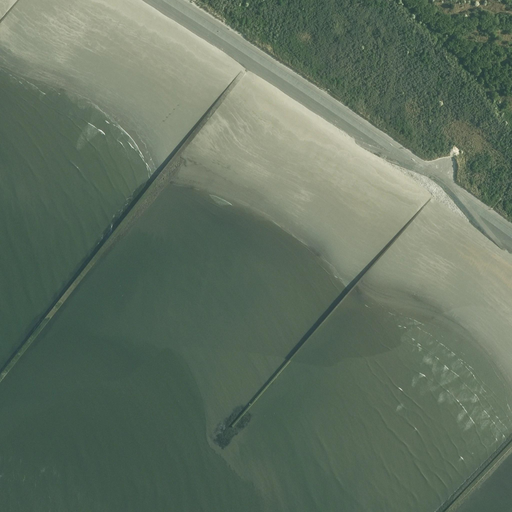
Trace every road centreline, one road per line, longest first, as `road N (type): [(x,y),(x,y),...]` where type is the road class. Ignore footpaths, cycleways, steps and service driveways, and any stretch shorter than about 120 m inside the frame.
road 1 (track): [(487,210),(184,0)]
road 2 (track): [(505,252),(438,172),(345,136)]
